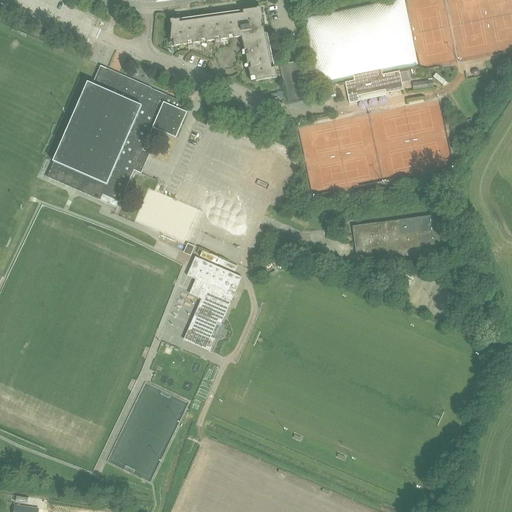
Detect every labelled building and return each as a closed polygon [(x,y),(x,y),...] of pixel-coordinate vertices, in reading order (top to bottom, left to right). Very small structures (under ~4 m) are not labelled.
[(400,73),(400,71),(382,75),(382,73),(418,66),(404,0),(378,0),(304,16),(318,86),(354,79),(354,80),(346,82),(350,102),(359,101),(358,95),(385,89),(386,93),(403,89),(402,82),(400,73)] [(255,76),(256,81),(277,77),(275,66),(274,66),(267,34),(265,34),(261,8),(172,20),(170,38),(173,38),(174,46),(241,36),(242,42),(243,41),(250,77),(255,76)] [(146,153),(142,151),(153,127),(176,137),(187,112),(179,109),(182,101),(101,65),(92,84),(88,82),(53,161),(54,161),(47,177),(99,199),(102,194),(120,202),(140,156),(143,158),(146,153)] [(400,73),(402,82),(411,81),(409,71),(400,73)] [(433,81),(413,83),(413,90),(433,87),(433,81)] [(448,212),(330,225),(336,273),(454,260),(448,212)] [(220,260),(202,252),(200,257),(218,265),(220,260)] [(214,339),(211,338),(218,322),(221,324),(242,277),(195,257),(187,276),(208,285),(184,340),(209,351),(214,339)] [(237,266),(225,261),(223,267),(235,272),(237,266)]
